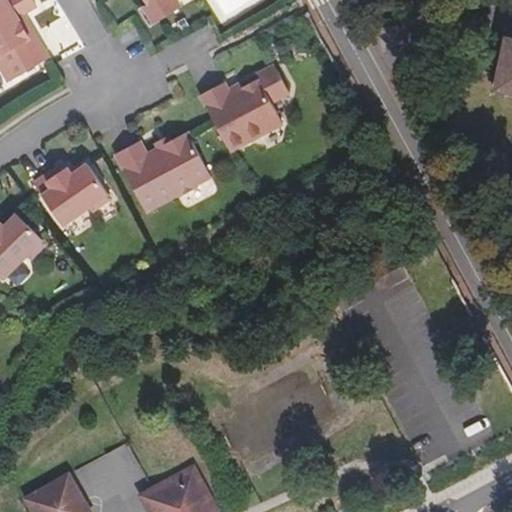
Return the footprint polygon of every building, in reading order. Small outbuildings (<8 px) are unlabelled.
[(0,0),(0,65),(10,82),(50,58),(36,33),(33,35),(25,21),(22,23),(19,17),(38,6),(34,0),(0,0)] [(147,0),(161,21),(183,8),(177,0),(147,0)] [(161,21),(150,5),(145,8),(155,25),(161,21)] [(511,40),(508,39),(499,89),(511,91),(511,40)] [(261,79),(278,70),(275,64),(258,74),(261,79)] [(231,151),(284,123),(273,102),(290,93),(278,70),(261,79),(243,88),(242,86),(231,92),(229,89),(226,83),(202,96),(231,151)] [(231,92),(242,86),(240,83),(229,89),(231,92)] [(212,176),(189,133),(148,155),(141,142),(117,155),(147,211),(178,195),(178,196),(198,185),(197,184),(212,176)] [(171,142),(169,138),(157,144),(160,148),(171,142)] [(68,168),(64,163),(57,168),(60,173),(68,168)] [(111,199),(87,164),(72,175),(68,168),(60,173),(57,168),(34,184),(64,226),(91,207),(94,211),(111,199)] [(47,244),(17,214),(4,227),(0,223),(0,274),(4,279),(28,255),(32,259),(47,244)] [(224,511),(200,468),(157,491),(150,495),(159,511),(224,511)] [(90,511),(70,473),(25,498),(32,511),(90,511)]
